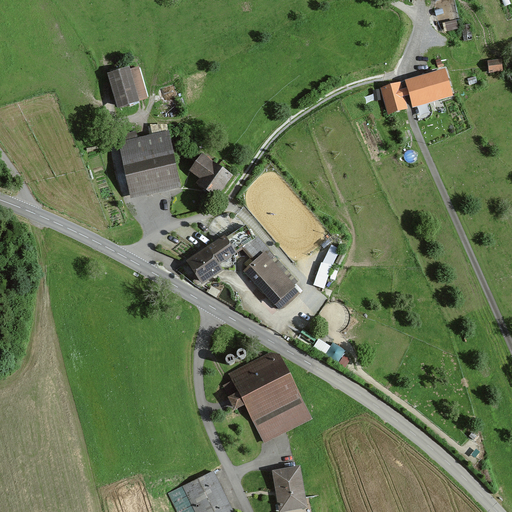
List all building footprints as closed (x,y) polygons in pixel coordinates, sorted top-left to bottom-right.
[(490,61),(491,74),(502,73),(501,61),(490,61)] [(135,69),(109,77),(118,110),(145,103),(135,69)] [(449,98),(442,73),(406,84),(408,90),(404,91),(400,92),(398,85),(381,90),(388,115),(405,109),(402,99),(406,98),(410,97),(413,108),(449,98)] [(176,184),(164,136),(121,147),(133,194),(176,184)] [(202,158),(190,173),(217,193),(228,178),(202,158)] [(196,188),(199,180),(190,176),(187,185),(196,188)] [(222,240),(188,263),(203,284),(222,272),(218,265),(233,255),(231,252),(249,239),(243,230),(224,243),(222,240)] [(256,240),(244,251),(254,263),(245,272),(281,310),(299,293),(282,276),(287,272),(256,240)] [(324,261),(313,286),(322,289),(332,265),(324,261)] [(352,326),(353,321),(354,319),(353,316),(351,311),(348,308),(345,306),(340,305),(337,305),(332,307),(328,310),(325,314),(325,319),(325,324),(328,328),(332,332),(337,334),(344,333),(348,331),(352,326)] [(346,351),(333,344),(330,348),(319,341),(314,348),(338,363),(346,351)] [(305,410),(277,356),(232,379),(260,433),(305,410)] [(277,511),(278,511),(303,508),(296,469),(270,473),(277,511)] [(229,511),(212,477),(174,494),(182,511),(229,511)]
